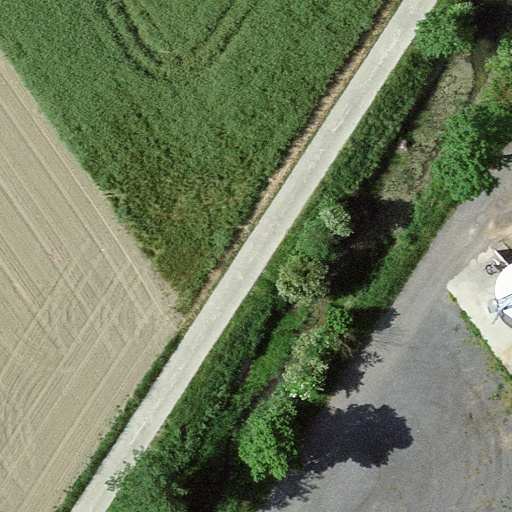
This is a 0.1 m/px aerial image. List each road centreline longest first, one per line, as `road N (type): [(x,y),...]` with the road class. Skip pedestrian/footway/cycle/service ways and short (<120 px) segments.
road 1 (track): [(82,511),(418,0)]
road 2 (track): [(282,511),(511,163)]
